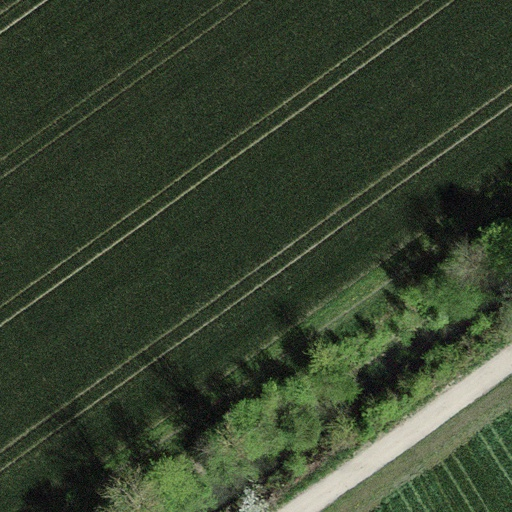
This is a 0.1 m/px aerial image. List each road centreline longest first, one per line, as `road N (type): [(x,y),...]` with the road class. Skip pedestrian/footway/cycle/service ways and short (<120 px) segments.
road 1 (track): [(511,194),(57,511)]
road 2 (track): [(288,511),(511,348)]
